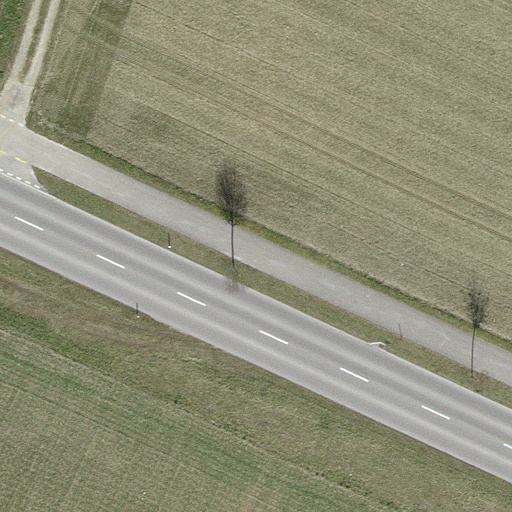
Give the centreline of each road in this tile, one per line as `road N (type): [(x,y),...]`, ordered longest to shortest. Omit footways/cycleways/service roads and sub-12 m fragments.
road 1 (tertiary): [(0,212),(511,451)]
road 2 (track): [(0,178),(53,0)]
